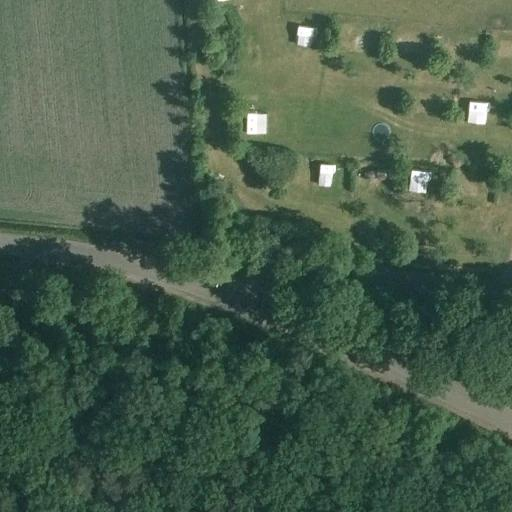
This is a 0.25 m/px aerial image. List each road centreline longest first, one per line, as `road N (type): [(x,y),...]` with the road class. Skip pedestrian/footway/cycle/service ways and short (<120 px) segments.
road 1 (tertiary): [(511,421),(247,297)]
road 2 (unclassified): [(247,297),(273,276),(301,272),(511,291)]
road 3 (tertiary): [(247,297),(91,254),(0,243)]
